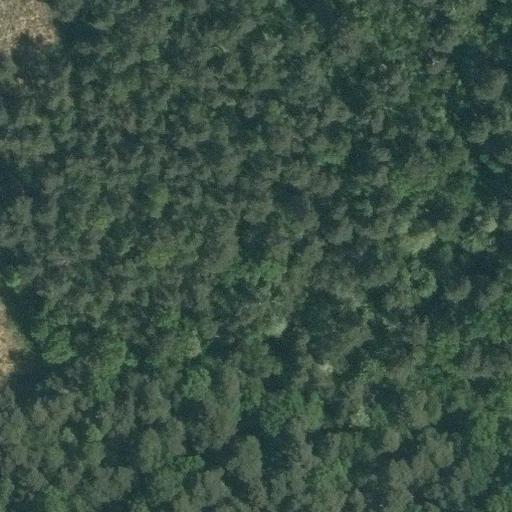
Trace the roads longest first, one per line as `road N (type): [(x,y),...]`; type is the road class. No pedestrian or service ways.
road 1 (track): [(0,246),(107,365),(179,427),(200,511)]
road 2 (track): [(179,427),(364,454),(511,459)]
